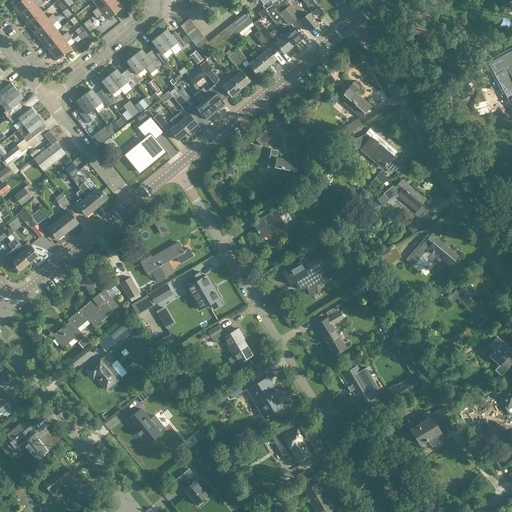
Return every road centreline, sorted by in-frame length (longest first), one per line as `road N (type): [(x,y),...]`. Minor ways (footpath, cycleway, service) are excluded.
road 1 (residential): [(378,511),(175,168)]
road 2 (residential): [(511,290),(353,21)]
road 3 (residential): [(175,168),(353,21)]
road 4 (residential): [(128,502),(0,340)]
road 5 (residential): [(11,293),(27,289),(132,203)]
road 6 (residential): [(47,98),(149,18),(154,0)]
road 7 (residential): [(132,203),(47,98)]
